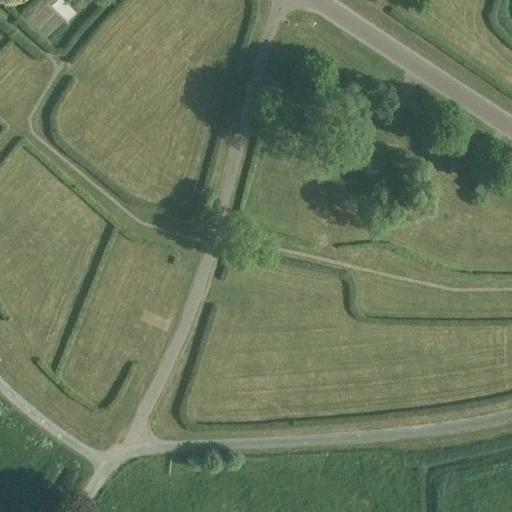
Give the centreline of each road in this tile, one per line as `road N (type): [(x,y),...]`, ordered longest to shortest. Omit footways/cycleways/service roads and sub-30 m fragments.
road 1 (unclassified): [(127,444),(193,304),(279,0)]
road 2 (unclassified): [(127,444),(377,436),(511,417)]
road 3 (unclassified): [(511,125),(318,0)]
road 4 (unclassified): [(0,382),(109,464),(127,444)]
